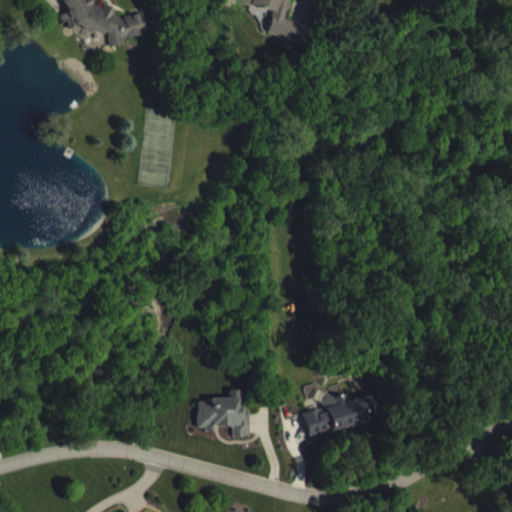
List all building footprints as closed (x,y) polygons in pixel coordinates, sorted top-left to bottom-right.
[(271,49),(309,58),(313,40),(290,34),(297,5),(277,0),(248,0),(246,0),(236,0),(233,15),(276,26),(271,49)] [(387,2),(374,2),(374,13),(387,14),(387,2)] [(153,47),(145,26),(122,35),(115,17),(101,23),(94,3),(67,13),(73,27),(68,29),(74,47),(91,41),(95,52),(110,46),(115,61),(153,47)] [(254,451),(253,423),(244,423),(244,404),(233,405),(233,413),(202,414),(203,444),(220,444),(220,441),(237,440),(237,451),(254,451)] [(307,427),(312,449),(380,434),(374,410),(352,415),(350,408),(327,413),(329,422),(307,427)]
